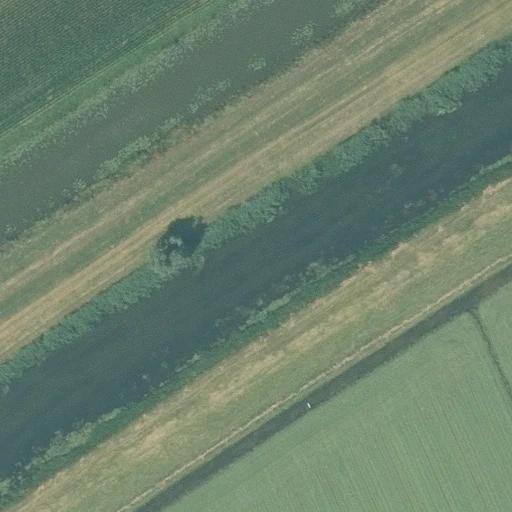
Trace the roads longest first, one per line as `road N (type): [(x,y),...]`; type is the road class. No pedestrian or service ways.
road 1 (track): [(0,306),(451,0)]
road 2 (track): [(73,511),(511,216)]
